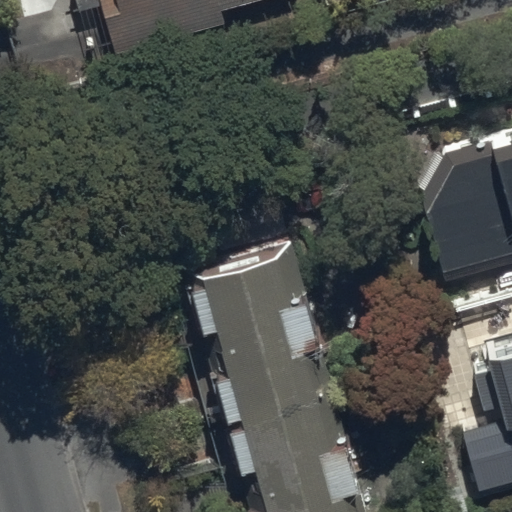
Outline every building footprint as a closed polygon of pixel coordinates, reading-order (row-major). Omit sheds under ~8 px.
[(98,0),(112,55),(225,25),(222,14),(274,0),(98,0)] [(304,0),(306,3),(314,1),(318,14),(362,0),(304,0)] [(409,141),(436,259),(511,241),(511,127),(489,133),(487,123),(409,141)] [(291,313),(275,259),(199,283),(202,292),(190,296),(204,341),(195,344),(246,511),(346,511),(344,504),(362,498),(348,453),(331,458),(301,360),(318,355),(304,309),(291,313)] [(506,421),(463,433),(480,491),(511,482),(511,344),(487,352),(490,362),(473,367),(483,404),(500,399),(506,421)]
